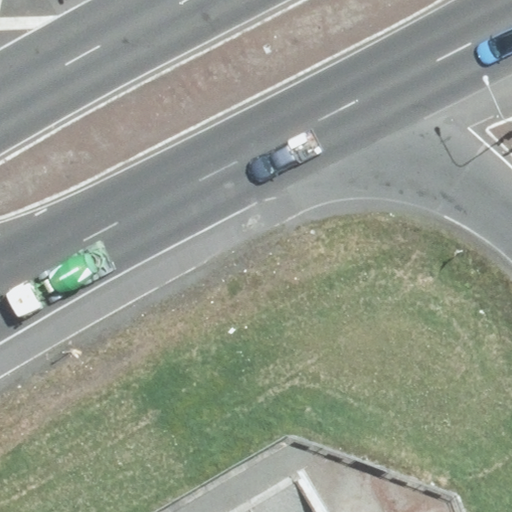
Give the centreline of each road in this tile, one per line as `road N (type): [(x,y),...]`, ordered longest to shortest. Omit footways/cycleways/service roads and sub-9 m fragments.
road 1 (trunk): [(272,138),(0,284)]
road 2 (trunk): [(511,12),(272,138)]
road 3 (motorway): [(511,198),(452,152),(406,139),(272,138)]
road 4 (trunk): [(0,110),(189,0)]
